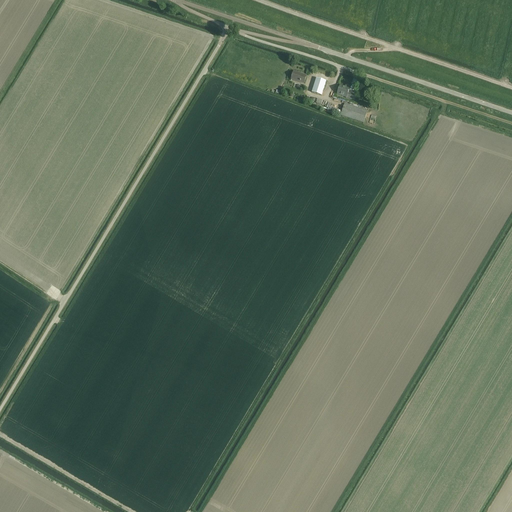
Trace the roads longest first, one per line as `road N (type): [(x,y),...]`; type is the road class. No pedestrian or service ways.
road 1 (unclassified): [(0,410),(228,29)]
road 2 (track): [(253,0),(511,89)]
road 3 (unclassified): [(511,111),(304,43)]
road 4 (unclassified): [(304,43),(178,0)]
